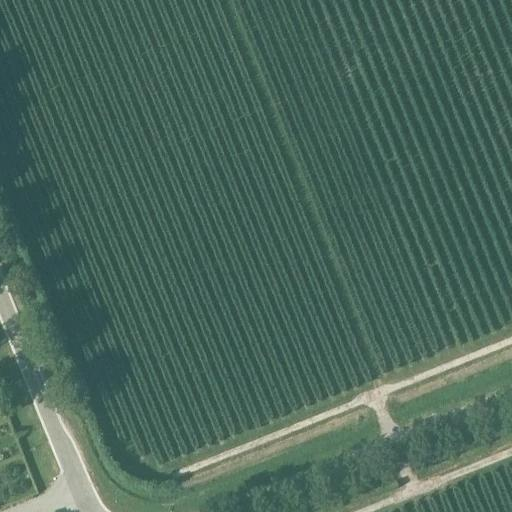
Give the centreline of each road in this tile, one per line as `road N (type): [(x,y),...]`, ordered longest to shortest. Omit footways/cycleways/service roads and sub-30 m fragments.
road 1 (unclassified): [(217,511),(511,393)]
road 2 (unclassified): [(88,511),(0,292)]
